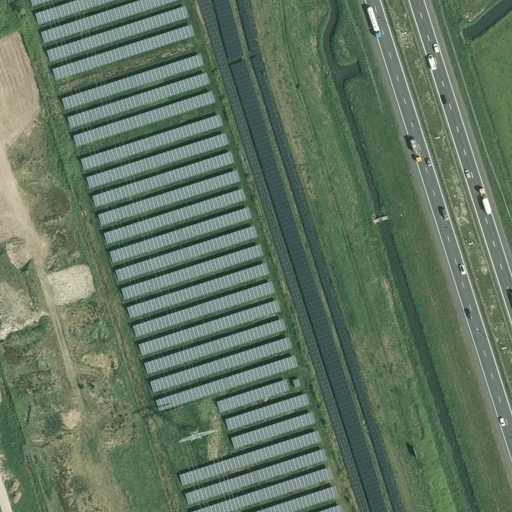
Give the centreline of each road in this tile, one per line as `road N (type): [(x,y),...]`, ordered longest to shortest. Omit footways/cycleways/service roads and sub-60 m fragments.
road 1 (motorway): [(371,0),(511,441)]
road 2 (motorway): [(511,299),(416,0)]
